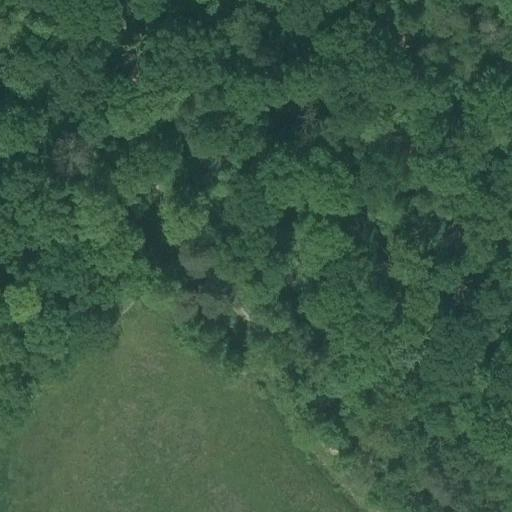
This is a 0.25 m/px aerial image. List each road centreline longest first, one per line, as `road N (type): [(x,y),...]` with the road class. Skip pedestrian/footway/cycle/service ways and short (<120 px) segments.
road 1 (track): [(376,511),(336,471),(180,215)]
road 2 (track): [(171,188),(146,138),(110,0)]
